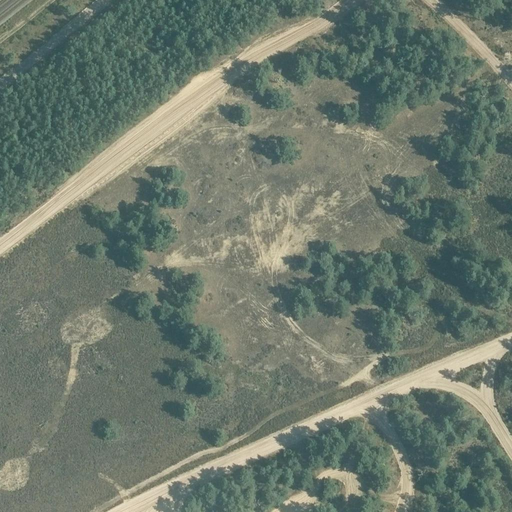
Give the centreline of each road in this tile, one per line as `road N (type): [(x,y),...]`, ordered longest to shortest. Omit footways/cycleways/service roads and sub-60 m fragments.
road 1 (track): [(350,0),(229,73),(0,245)]
road 2 (track): [(0,85),(108,0)]
